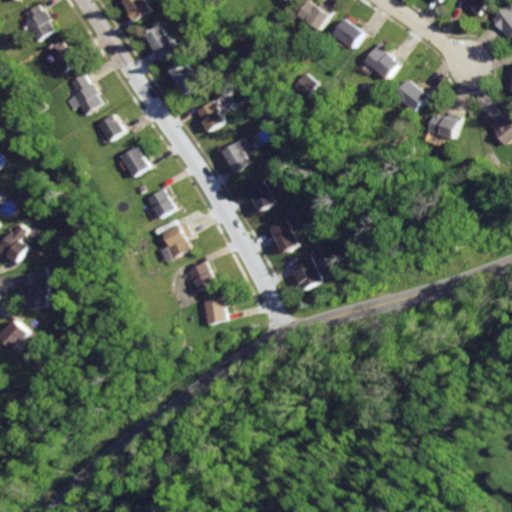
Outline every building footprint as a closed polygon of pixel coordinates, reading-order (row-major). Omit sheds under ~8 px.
[(151,0),(128,0),(141,20),(157,9),(151,0)] [(310,0),(308,0),(298,16),(321,31),(335,10),(320,1),(317,4),(310,0)] [(475,0),(473,2),(493,15),(503,0),(475,0)] [(41,4),(29,12),(34,18),(28,22),(40,40),(57,29),(52,21),(55,20),(48,9),(45,11),(41,4)] [(511,11),(502,19),(511,31),(511,11)] [(345,18),(335,33),(355,47),(366,32),(345,18)] [(165,24),(150,34),(166,57),(181,47),(165,24)] [(67,39),(53,49),(68,71),(82,62),(67,39)] [(381,41),(366,61),(389,78),(401,62),(388,52),(391,48),(381,41)] [(190,59),(174,69),(190,93),(206,83),(190,59)] [(306,73),(295,87),(309,97),(320,83),(306,73)] [(87,74),(76,81),(83,91),(69,100),(75,111),(83,106),(88,114),(106,103),(101,95),(103,93),(97,83),(93,85),(87,74)] [(408,77),(395,93),(420,112),(433,95),(408,77)] [(215,100),(200,110),(214,130),(229,121),(215,100)] [(511,113),(508,116),(502,108),(488,119),(509,145),(511,142),(511,113)] [(435,112),(430,131),(455,138),(462,114),(448,110),(446,116),(435,112)] [(117,114),(103,124),(113,140),(128,131),(117,114)] [(241,141),(226,150),(238,170),(253,161),(241,141)] [(139,146),(124,155),(137,176),(152,167),(139,146)] [(263,180),(247,189),(258,210),(275,201),(263,180)] [(164,188),(148,197),(160,218),(176,209),(164,188)] [(283,218),(267,226),(281,252),(297,244),(283,218)] [(183,222),(163,232),(170,245),(167,246),(172,258),(191,249),(185,238),(190,236),(183,222)] [(20,223),(15,231),(12,228),(0,246),(0,251),(8,257),(9,254),(22,263),(33,245),(23,239),(30,229),(20,223)] [(160,249),(165,261),(173,257),(168,245),(160,249)] [(306,254),(288,263),(292,270),(289,272),(295,284),(298,282),(302,289),(319,279),(306,254)] [(202,261),(186,270),(192,283),(194,282),(198,291),(216,282),(211,272),(208,273),(202,261)] [(31,271),(32,284),(29,285),(31,307),(51,306),(49,270),(31,271)] [(205,300),(211,324),(227,320),(221,296),(205,300)] [(18,319),(3,336),(19,349),(33,331),(18,319)]
